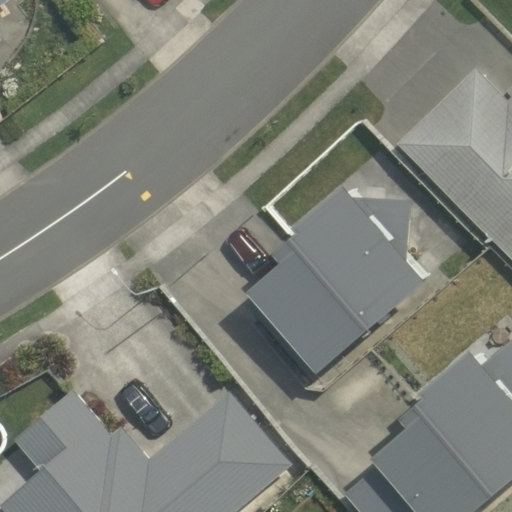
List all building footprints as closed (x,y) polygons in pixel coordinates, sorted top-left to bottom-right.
[(0,0),(0,44),(12,36),(0,19),(0,10),(14,0),(0,0)] [(486,64),(409,141),(511,247),(511,90),(511,91),(486,64)] [(321,379),(441,274),(415,245),(419,198),(386,196),(386,189),(368,188),(362,179),(315,220),(319,225),(293,247),(301,256),(266,285),(270,290),(256,301),(321,379)] [(420,411),(428,420),(390,451),(395,457),(355,489),(373,511),(482,511),(511,488),(511,345),(498,357),(488,345),(440,386),(445,391),(420,411)] [(239,511),(299,462),(238,390),(159,455),(131,423),(121,432),(83,387),(23,438),(51,470),(9,503),(16,511),(239,511)]
